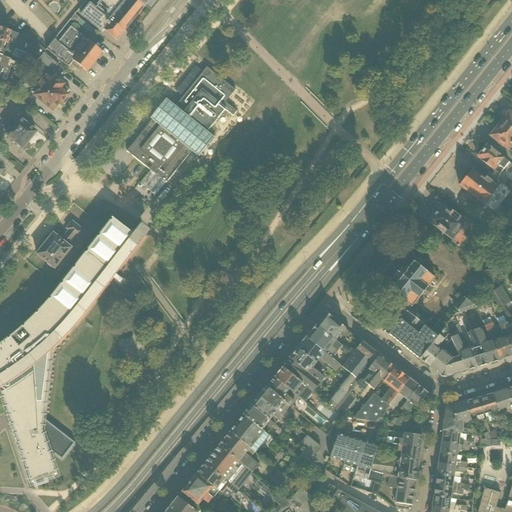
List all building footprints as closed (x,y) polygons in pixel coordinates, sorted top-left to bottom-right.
[(103,33),(105,31),(117,40),(118,39),(116,38),(119,34),(121,36),(122,35),(120,33),(123,29),(125,31),(145,6),(138,0),(102,0),(98,5),(92,0),(90,3),(80,15),(81,15),(81,16),(82,16),(99,30),(99,31),(100,31),(103,33)] [(259,20),(277,36),(294,18),(276,2),(259,20)] [(96,31),(75,15),(71,20),(75,23),(76,22),(93,35),(96,31)] [(0,19),(0,40),(6,42),(6,43),(7,43),(15,46),(20,35),(20,32),(10,28),(12,24),(0,19)] [(404,31),(417,36),(420,27),(408,22),(404,31)] [(81,69),(87,73),(103,53),(71,27),(59,43),(55,39),(46,51),(68,67),(73,61),(82,68),(81,69)] [(273,58),(282,64),(297,37),(290,34),(286,41),(261,27),(258,33),(280,45),(273,58)] [(238,45),(227,36),(219,46),(230,55),(238,45)] [(202,53),(211,57),(216,46),(207,42),(202,53)] [(46,51),(38,43),(34,53),(41,57),(44,53),(46,51)] [(384,60),(386,46),(368,44),(367,59),(384,60)] [(217,48),(209,58),(219,67),(227,57),(217,48)] [(32,67),(37,71),(38,70),(39,70),(40,69),(42,69),(44,68),(45,68),(46,68),(47,68),(50,68),(52,69),(53,69),(54,70),(58,65),(44,53),(41,57),(36,63),(33,67),(32,67)] [(158,195),(166,184),(191,152),(199,157),(209,144),(210,145),(215,139),(207,132),(221,114),(225,110),(233,116),(237,111),(225,102),(236,90),(207,67),(190,89),(176,107),(166,99),(150,118),(152,120),(130,147),(127,152),(135,158),(150,171),(142,182),(158,195)] [(67,97),(68,96),(66,94),(70,90),(55,78),(52,82),(46,77),(39,86),(38,85),(34,86),(31,89),(31,93),(53,111),(59,103),(61,105),(62,103),(63,103),(65,103),(68,100),(67,98),(67,97)] [(7,82),(6,85),(14,90),(16,87),(13,86),(14,84),(7,82)] [(23,101),(12,92),(8,98),(18,106),(23,101)] [(369,113),(378,109),(374,100),(365,105),(369,113)] [(511,133),(511,114),(509,113),(506,118),(505,117),(504,118),(502,119),(500,122),(500,123),(500,124),(511,133)] [(370,114),(355,124),(364,136),(378,126),(370,114)] [(27,123),(27,122),(20,116),(6,135),(23,149),(36,132),(32,128),(32,127),(27,123)] [(511,133),(500,124),(499,125),(497,126),(495,128),(495,130),(494,131),(491,136),(496,139),(495,140),(504,147),(504,146),(511,152),(511,133)] [(509,162),(486,145),(482,147),(481,151),(477,156),(482,160),(482,161),(491,168),(494,170),(492,174),(502,182),(506,176),(501,172),(509,162)] [(465,178),(459,186),(469,193),(467,195),(476,203),(478,201),(484,206),(502,182),(492,174),(491,174),(489,172),(483,179),(472,170),(470,172),(468,170),(465,171),(464,174),(463,177),(465,178)] [(225,200),(229,204),(236,197),(229,190),(221,198),(224,200),(225,200)] [(54,203),(57,206),(64,199),(61,196),(54,203)] [(466,222),(452,211),(450,214),(449,212),(438,203),(432,211),(435,213),(429,221),(453,239),(466,222)] [(20,448),(21,451),(32,483),(57,475),(49,452),(52,451),(62,460),(75,443),(45,420),(44,419),(52,351),(59,344),(66,337),(73,329),(80,322),(87,314),(119,271),(146,237),(145,236),(150,230),(142,224),(133,234),(113,218),(96,239),(86,253),(65,278),(55,291),(50,298),(45,304),(39,310),(33,316),(27,322),(21,327),(15,333),(8,338),(0,343),(0,389),(2,388),(5,391),(1,392),(20,448)] [(54,234),(49,240),(37,254),(48,263),(47,264),(52,268),(53,267),(55,268),(71,248),(69,245),(76,236),(78,238),(84,231),(73,222),(67,229),(69,231),(61,240),(54,234)] [(176,255),(200,270),(209,256),(185,241),(176,255)] [(435,278),(414,262),(406,272),(401,268),(395,277),(400,280),(391,291),(412,307),(435,278)] [(493,278),(493,270),(484,270),(477,279),(493,278)] [(494,301),(511,321),(511,322),(511,316),(511,317),(507,312),(504,307),(511,302),(501,287),(493,291),(494,301)] [(476,307),(464,298),(455,309),(460,313),(476,307)] [(407,311),(401,320),(418,334),(425,325),(407,311)] [(347,337),(350,332),(345,329),(345,328),(340,324),(332,318),(327,313),(326,313),(322,319),(316,326),(336,341),(341,335),(343,337),(347,337)] [(463,347),(458,336),(462,334),(454,316),(445,327),(451,339),(458,356),(465,371),(477,368),(469,349),(464,350),(462,347),(463,347)] [(389,334),(419,359),(438,336),(431,331),(425,325),(418,334),(401,320),(389,334)] [(464,325),(466,330),(472,345),(473,344),(474,347),(469,349),(477,368),(489,364),(474,331),(473,331),(472,327),(471,324),(470,323),(464,325)] [(504,337),(511,354),(511,328),(510,329),(506,323),(499,327),(504,337)] [(492,324),(485,327),(492,342),(500,361),(511,356),(511,354),(504,337),(499,339),(492,324)] [(312,330),(307,338),(333,359),(343,347),(336,341),(316,326),(312,330)] [(445,327),(443,330),(438,336),(419,359),(429,367),(442,350),(451,339),(445,327)] [(489,364),(500,361),(492,342),(486,343),(485,340),(480,329),(474,331),(489,364)] [(298,349),(316,363),(320,366),(325,370),(328,365),(336,371),(341,365),(333,359),(307,338),(298,349)] [(442,350),(429,367),(442,377),(445,378),(445,377),(465,371),(458,356),(451,339),(442,350)] [(343,367),(345,369),(350,373),(338,389),(334,394),(327,403),(336,410),(379,356),(371,349),(362,342),(356,350),(352,355),(350,357),(343,367)] [(320,369),(320,366),(316,363),(298,349),(290,359),(321,384),(325,378),(316,371),(317,371),(319,371),(320,369)] [(344,416),(360,396),(387,362),(379,356),(336,410),(344,416)] [(290,359),(283,367),(309,388),(314,392),(321,384),(290,359)] [(382,381),(384,382),(395,368),(387,362),(360,396),(364,398),(371,388),(374,390),(382,381)] [(274,378),(297,396),(305,402),(308,399),(303,395),(309,388),(283,367),(274,378)] [(402,374),(395,368),(384,382),(391,388),(402,374)] [(391,388),(382,400),(374,394),(355,419),(376,422),(380,417),(389,405),(409,379),(402,374),(391,388)] [(267,387),(290,406),(295,410),(296,408),(291,404),(294,401),(293,400),(297,396),(274,378),(267,387)] [(418,386),(409,379),(389,405),(394,409),(400,402),(404,405),(418,386)] [(404,405),(401,409),(407,413),(413,405),(417,408),(428,394),(418,386),(404,405)] [(259,397),(287,418),(290,414),(286,411),(290,406),(267,387),(259,397)] [(511,402),(506,390),(493,395),(499,412),(500,416),(507,413),(509,415),(511,413),(511,402)] [(479,399),(484,414),(485,414),(486,418),(488,417),(490,422),(496,420),(493,414),(499,412),(493,395),(479,399)] [(252,406),(275,425),(281,417),(285,421),(287,418),(259,397),(252,406)] [(471,420),(477,418),(477,420),(484,418),(483,414),(484,414),(479,399),(465,403),(471,420)] [(449,408),(446,410),(445,420),(462,423),(470,420),(470,421),(471,420),(465,403),(449,408)] [(273,427),(277,430),(276,432),(282,436),(284,432),(275,425),(252,406),(244,416),(267,434),(273,427)] [(267,434),(244,416),(231,432),(254,451),(256,452),(266,439),(268,440),(271,437),(267,434)] [(470,420),(462,423),(445,420),(443,431),(460,433),(462,434),(463,423),(470,421),(470,420)] [(339,436),(340,434),(341,431),(331,424),(328,428),(339,436)] [(459,439),(460,433),(443,431),(442,442),(469,446),(470,441),(459,439)] [(254,451),(231,432),(220,446),(252,471),(253,472),(259,465),(250,457),(254,451)] [(420,448),(422,435),(401,432),(399,439),(394,438),(393,444),(420,448)] [(484,434),(486,441),(493,440),(491,433),(490,432),(484,434)] [(496,432),(491,433),(493,440),(499,440),(496,432)] [(331,458),(370,470),(375,458),(379,445),(340,434),(339,436),(336,443),(331,458)] [(305,449),(313,440),(307,435),(300,445),(305,449)] [(313,440),(305,449),(306,450),(314,456),(322,447),(313,440)] [(469,452),(469,446),(442,442),(440,453),(457,455),(458,450),(469,452)] [(400,458),(402,458),(419,461),(420,448),(393,444),(392,450),(400,452),(401,452),(400,458)] [(238,490),(252,471),(220,446),(205,464),(238,490)] [(314,456),(306,450),(298,458),(309,467),(316,458),(314,456)] [(438,464),(466,468),(467,463),(456,461),(457,455),(440,453),(438,464)] [(384,473),(399,478),(416,481),(416,480),(419,461),(402,458),(400,458),(394,457),(394,461),(375,458),(370,470),(384,474),(384,473)] [(232,493),(239,498),(242,494),(237,490),(238,490),(205,464),(197,473),(219,490),(218,491),(223,494),(227,489),(232,493)] [(437,475),(454,477),(454,471),(465,473),(466,468),(438,464),(437,475)] [(384,474),(370,470),(368,478),(375,480),(374,482),(381,484),(384,474)] [(204,501),(205,501),(202,505),(209,511),(210,511),(215,505),(209,501),(212,498),(218,491),(219,490),(197,473),(182,492),(200,506),(204,501)] [(463,490),(464,484),(460,484),(461,478),(454,477),(437,475),(435,486),(463,490)] [(395,503),(412,506),(416,481),(399,478),(398,489),(395,503)] [(310,498),(314,501),(314,502),(326,487),(323,484),(321,481),(310,495),(301,487),(294,496),(304,504),(310,498)] [(381,484),(374,482),(371,493),(378,495),(381,484)] [(378,511),(338,489),(329,485),(328,487),(334,495),(348,511),(378,511)] [(462,495),(463,490),(435,486),(434,496),(450,498),(451,493),(462,495)] [(511,511),(511,486),(505,510),(496,508),(501,493),(485,488),(477,511),(511,511)] [(166,511),(196,511),(200,506),(182,492),(166,511)] [(460,511),(465,511),(466,511),(467,507),(449,504),(450,498),(434,496),(432,507),(460,511)] [(286,508),(280,503),(272,511),(282,511),(287,509),(286,508)]
